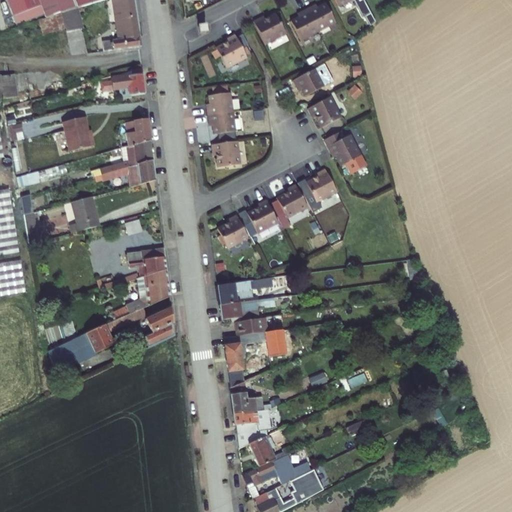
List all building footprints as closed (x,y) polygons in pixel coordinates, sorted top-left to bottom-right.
[(7,0),(12,14),(13,13),(40,4),(43,14),(45,17),(74,8),(70,0),(7,0)] [(101,39),(102,50),(139,44),(138,34),(140,34),(135,0),(111,0),(116,37),(101,39)] [(335,0),(341,10),(361,0),(335,0)] [(315,8),(313,5),(307,8),(318,31),(335,22),(326,2),(315,8)] [(43,14),(40,4),(13,13),(17,23),(43,14)] [(44,18),(49,32),(63,28),(64,32),(68,55),(86,52),(82,27),(77,8),(74,8),(44,18)] [(300,40),(318,31),(307,8),(300,11),(301,15),(291,20),(300,40)] [(286,33),(276,13),(262,20),(261,17),(254,20),(264,43),(286,33)] [(196,22),(198,32),(205,30),(204,21),(196,22)] [(244,56),(233,33),(226,36),(227,39),(213,46),(222,66),(244,56)] [(324,89),(314,68),(291,80),(294,87),(297,85),(304,99),(324,89)] [(0,74),(0,97),(4,97),(16,95),(13,73),(0,74)] [(130,93),(144,91),(142,73),(117,76),(116,73),(111,75),(111,79),(108,79),(109,87),(106,87),(107,91),(114,90),(114,86),(119,85),(129,83),(130,93)] [(119,85),(120,98),(130,95),(130,93),(129,83),(119,85)] [(205,112),(231,111),(230,91),(208,92),(208,104),(205,104),(205,112)] [(340,116),(329,96),(306,108),(310,115),(313,113),(320,127),(340,116)] [(210,132),(232,130),(231,111),(205,112),(206,120),(209,120),(210,132)] [(62,121),(68,149),(90,144),(85,116),(62,121)] [(123,129),(126,145),(151,138),(148,117),(124,120),(126,129),(123,129)] [(23,139),(22,124),(10,124),(11,140),(23,139)] [(340,130),(323,139),(330,152),(333,151),(340,164),(342,163),(346,171),(354,167),(350,159),(360,154),(349,133),(344,136),(340,130)] [(98,167),(100,173),(154,157),(151,138),(126,145),(128,158),(109,163),(110,164),(98,167)] [(214,164),(236,163),(235,140),(209,141),(209,149),(213,149),(214,164)] [(0,144),(0,254),(18,251),(7,186),(0,187),(0,156),(2,156),(0,144)] [(128,171),(129,184),(157,178),(154,157),(100,173),(101,179),(128,171)] [(316,201),(336,190),(324,167),(317,171),(319,174),(305,181),(316,201)] [(16,176),(18,186),(40,181),(38,171),(16,176)] [(285,216),(306,205),(294,182),(287,186),(289,189),(275,196),(285,216)] [(19,196),(22,214),(32,212),(28,194),(19,196)] [(67,223),(69,232),(98,224),(91,195),(70,201),(75,221),(67,223)] [(256,230),(276,219),(265,196),(257,200),(259,203),(245,210),(256,230)] [(226,245),(247,234),(235,211),(228,215),(229,218),(216,225),(226,245)] [(22,214),(27,244),(37,241),(32,212),(22,214)] [(124,222),(128,234),(142,231),(139,218),(124,222)] [(143,263),(145,272),(168,265),(165,244),(127,250),(129,265),(143,263)] [(125,303),(129,312),(141,307),(171,293),(168,265),(145,272),(136,275),(139,298),(125,303)] [(220,281),(223,300),(236,299),(235,295),(252,293),(251,285),(255,285),(253,276),(220,281)] [(218,301),(221,316),(240,314),(240,317),(257,315),(255,305),(288,301),(287,292),(236,299),(223,300),(218,301)] [(176,335),(172,303),(145,315),(153,333),(143,337),(148,348),(176,335)] [(145,315),(141,307),(129,312),(105,322),(109,331),(145,315)] [(234,318),(236,333),(245,332),(248,332),(265,329),(267,329),(265,313),(257,315),(240,317),(234,318)] [(109,331),(105,322),(85,332),(70,339),(45,350),(54,368),(113,341),(109,331)] [(266,337),(269,355),(285,353),(282,327),(267,329),(265,329),(266,337)] [(248,332),(249,340),(266,337),(265,329),(248,332)] [(223,335),(230,386),(243,380),(238,341),(249,340),(248,332),(245,332),(236,333),(223,335)] [(309,377),(311,386),(326,382),(324,373),(309,377)] [(230,386),(233,412),(265,408),(268,408),(268,406),(273,405),(273,401),(258,403),(256,394),(245,396),(243,380),(230,386)] [(243,431),(243,438),(259,435),(258,423),(267,422),(265,408),(233,412),(236,432),(243,431)] [(349,436),(370,427),(366,418),(346,428),(349,436)] [(266,434),(272,447),(277,444),(271,432),(266,434)] [(249,442),(259,464),(294,448),(291,443),(283,447),(284,450),(275,454),(272,447),(266,434),(249,442)] [(257,483),(279,472),(293,465),(287,454),(246,475),(251,486),(257,483)] [(284,482),(292,478),(314,467),(309,457),(293,465),(279,472),(281,477),(284,482)] [(256,496),(264,511),(274,511),(328,484),(318,466),(314,468),(314,467),(292,478),(296,487),(293,489),(295,495),(285,500),(278,485),(268,490),(262,493),(256,496)] [(284,482),(281,477),(266,485),(268,490),(278,485),(284,482)] [(256,496),(262,493),(257,483),(251,486),(256,496)]
